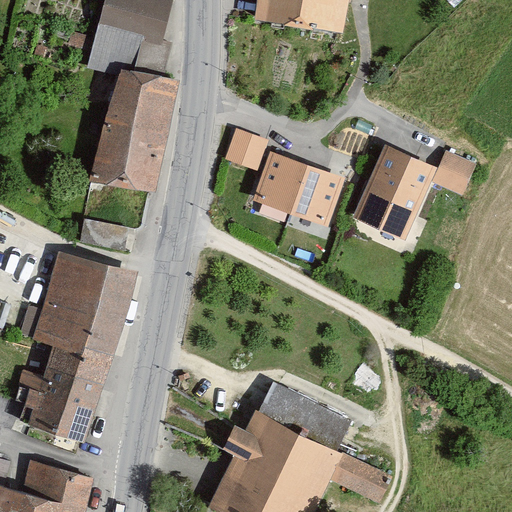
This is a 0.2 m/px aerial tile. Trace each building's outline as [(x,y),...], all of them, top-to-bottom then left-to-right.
[(137,0),(94,0),(88,26),(83,60),(108,65),(158,78),(166,40),(154,35),(161,7),(137,0)] [(246,0),(244,23),(331,31),(337,0),(246,0)] [(168,80),(158,78),(108,65),(86,179),(144,191),(168,80)] [(263,157),(231,143),(215,178),(247,193),(263,157)] [(430,166),(376,145),(345,220),(394,241),(430,166)] [(336,193),(273,168),(253,217),(317,242),(336,193)] [(126,274),(49,252),(28,342),(46,349),(43,368),(99,384),(126,274)] [(82,444),(99,384),(43,368),(40,379),(19,372),(10,404),(22,409),(17,426),(82,444)] [(343,421),(263,383),(239,434),(223,427),(212,453),(222,458),(202,509),(207,511),(308,511),(322,482),(372,503),(385,476),(327,450),(343,421)] [(80,511),(89,479),(22,463),(18,481),(0,476),(0,474),(3,458),(0,457),(0,511),(80,511)]
